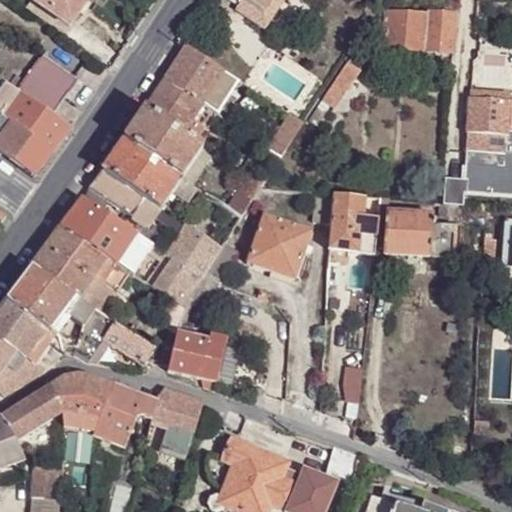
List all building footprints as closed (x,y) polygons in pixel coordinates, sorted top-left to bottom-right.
[(30,0),(36,4),(68,27),(86,0),(30,0)] [(205,0),(189,24),(196,30),(215,0),(205,0)] [(243,0),(264,13),(272,0),(243,0)] [(363,14),(372,18),(380,9),(371,3),(363,12),(363,14)] [(424,53),(428,15),(386,13),(385,18),(382,51),(424,53)] [(353,29),(362,35),(372,18),(363,14),(353,29)] [(452,54),(455,16),(428,15),(424,53),(452,54)] [(366,49),(382,51),(385,18),(378,17),(368,31),(366,49)] [(186,47),(199,56),(205,47),(194,39),(183,32),(177,43),(185,48),(186,47)] [(203,103),(224,72),(199,56),(186,47),(185,48),(165,78),(203,103)] [(23,82),(16,92),(51,117),(76,82),(41,58),(23,82)] [(353,71),(346,66),(330,88),(338,93),(353,71)] [(190,120),(203,103),(165,78),(144,110),(181,134),(190,120)] [(0,153),(34,178),(69,130),(51,117),(16,92),(9,87),(0,99),(0,153)] [(469,100),(467,135),(507,138),(510,104),(469,100)] [(188,168),(202,148),(192,141),(181,134),(144,110),(124,140),(182,178),(188,168)] [(278,134),(291,142),(302,125),(289,117),(278,134)] [(181,134),(192,141),(200,126),(190,120),(181,134)] [(270,148),(281,156),(291,142),(278,134),(269,147),(270,148)] [(467,135),(466,152),(506,155),(507,138),(467,135)] [(173,191),(182,178),(124,140),(103,171),(145,198),(161,208),(173,191)] [(202,178),(216,157),(202,148),(188,168),(202,178)] [(263,162),(272,168),(281,156),(270,148),(265,156),(266,157),(263,162)] [(133,217),(145,198),(103,171),(89,189),(133,217)] [(189,201),(197,188),(182,178),(173,191),(189,201)] [(250,202),(260,189),(260,187),(249,179),(240,194),(250,202)] [(136,235),(139,236),(145,225),(133,217),(89,189),(81,200),(136,235)] [(241,216),(250,202),(240,194),(237,192),(234,195),(227,191),(223,196),(215,193),(212,197),(241,216)] [(224,244),(241,216),(212,197),(205,193),(188,224),(222,245),(224,244)] [(316,196),(313,225),(329,226),(333,198),(316,196)] [(363,218),(365,200),(334,197),(328,250),(359,254),(360,236),(376,238),(377,222),(377,221),(363,218)] [(152,224),(161,208),(145,198),(133,217),(145,225),(152,224)] [(116,265),(136,235),(81,200),(61,227),(116,265)] [(388,213),(388,202),(379,201),(377,221),(377,222),(385,223),(385,213),(388,213)] [(485,211),(442,207),(435,206),(435,214),(441,215),(441,219),(484,224),(485,213),(485,211)] [(430,260),(432,227),(433,217),(388,213),(385,213),(385,223),(382,256),(430,260)] [(310,234),(263,217),(246,265),(293,282),(310,234)] [(511,222),(504,222),(500,269),(511,269),(511,222)] [(201,275),(222,245),(188,224),(186,225),(184,224),(165,253),(167,254),(201,275)] [(102,317),(130,274),(116,265),(61,227),(32,267),(78,300),(94,312),(102,317)] [(455,229),(432,227),(430,260),(452,261),(455,229)] [(146,285),(167,254),(165,253),(139,236),(136,235),(116,265),(130,274),(146,285)] [(375,257),(376,238),(360,236),(359,254),(375,257)] [(237,253),(224,244),(222,245),(201,275),(199,278),(219,285),(237,253)] [(199,278),(201,275),(167,254),(146,285),(170,300),(180,307),(189,294),(199,278)] [(66,316),(78,300),(32,267),(7,301),(48,331),(53,334),(66,316)] [(219,285),(199,278),(189,294),(201,299),(197,307),(208,311),(215,314),(227,288),(219,285)] [(201,299),(189,294),(180,307),(185,309),(204,318),(205,316),(208,311),(197,307),(201,299)] [(83,328),(94,312),(78,300),(66,316),(83,328)] [(185,309),(180,307),(170,300),(162,326),(178,336),(184,312),(185,309)] [(7,301),(0,310),(0,341),(27,359),(26,360),(42,371),(43,373),(52,366),(65,354),(60,339),(53,334),(48,331),(7,301)] [(102,343),(115,325),(102,317),(94,312),(83,328),(79,340),(74,354),(88,364),(89,365),(102,343)] [(143,369),(146,363),(153,350),(115,325),(102,343),(107,346),(113,350),(143,369)] [(211,343),(178,336),(170,369),(169,373),(201,381),(216,383),(217,378),(226,348),(227,340),(212,337),(211,343)] [(65,354),(74,354),(79,340),(60,339),(65,354)] [(0,341),(0,391),(5,397),(15,393),(43,373),(42,371),(26,360),(27,359),(0,341)] [(102,343),(89,365),(94,365),(98,366),(113,350),(107,346),(102,343)] [(240,352),(226,348),(217,378),(232,382),(240,352)] [(82,415),(100,422),(113,387),(79,375),(64,379),(52,387),(62,413),(82,415)] [(231,387),(232,382),(217,378),(216,383),(231,387)] [(203,389),(214,392),(216,383),(201,381),(203,389)] [(52,418),(61,414),(62,413),(52,387),(0,416),(0,468),(24,460),(17,441),(52,418)] [(138,417),(151,422),(156,403),(154,402),(113,387),(100,422),(96,433),(94,439),(125,450),(138,417)] [(151,422),(193,435),(201,403),(185,397),(175,394),(164,392),(154,402),(156,403),(151,422)] [(64,426),(96,433),(100,422),(82,415),(62,413),(61,414),(64,426)] [(146,442),(187,454),(193,435),(151,422),(146,442)] [(231,443),(222,462),(234,467),(223,493),(221,500),(224,507),(237,511),(266,511),(268,508),(276,511),(278,508),(288,486),(279,482),(284,470),(286,466),(231,443)] [(325,477),(356,487),(361,470),(364,458),(334,448),(325,477)] [(65,450),(63,469),(71,470),(73,451),(65,450)] [(77,463),(92,464),(93,461),(93,453),(78,452),(77,463)] [(234,467),(222,462),(208,456),(207,466),(209,477),(215,486),(223,493),(234,467)] [(364,458),(361,470),(378,476),(382,466),(364,458)] [(92,464),(91,473),(112,477),(114,464),(93,461),(92,464)] [(31,511),(58,511),(63,472),(34,469),(31,511)] [(301,478),(284,470),(279,482),(288,486),(278,508),(286,511),(322,511),(334,486),(302,473),(301,478)] [(490,511),(466,499),(460,497),(456,511),(490,511)] [(219,511),(221,511),(224,507),(221,500),(216,498),(210,500),(208,506),(210,511),(211,511),(219,511)] [(425,511),(397,502),(395,503),(393,505),(390,511),(425,511)]
